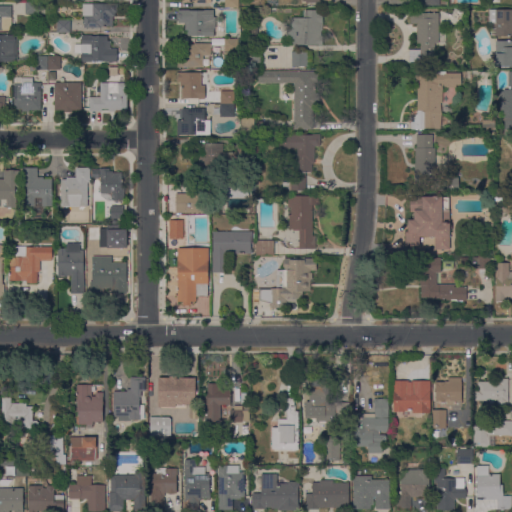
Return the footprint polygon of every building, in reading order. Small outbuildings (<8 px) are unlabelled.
[(238,0),(238,8),(224,7),(224,0),(238,0)] [(39,13),(25,13),(25,1),(39,1),(39,13)] [(117,4),(117,13),(114,13),(114,16),(112,16),(112,27),(98,27),(98,28),(83,28),(83,16),(82,16),(82,4),(117,4)] [(0,6),(11,6),(11,30),(0,30),(0,6)] [(189,10),(189,11),(203,11),(203,10),(213,10),(213,17),(215,17),(215,28),(213,28),(213,36),(203,36),(187,36),(187,31),(185,31),(185,23),(178,23),(178,19),(176,19),(176,14),(178,14),(178,10),(189,10)] [(294,45),(294,44),(292,44),(292,42),(286,42),(286,30),(291,30),(291,18),(302,18),(302,12),(304,12),(304,10),(322,10),(322,30),(321,30),(321,36),(322,36),(322,45),(294,45)] [(489,10),(511,10),(511,36),(490,36),(490,23),(489,23),(489,10)] [(410,13),(438,13),(438,33),(445,33),(445,43),(434,44),(435,64),(420,64),(420,62),(409,62),(409,50),(420,50),(420,43),(417,43),(417,24),(410,24),(410,13)] [(56,20),(70,20),(70,32),(56,32),(56,20)] [(0,35),(14,35),(14,37),(16,37),(16,38),(17,38),(17,63),(0,63),(0,35)] [(117,49),(117,62),(105,62),(91,61),(91,62),(81,62),(81,54),(74,53),(74,44),(81,44),(81,35),(90,35),(90,36),(107,36),(107,41),(110,41),(110,49),(117,49)] [(237,40),(238,51),(224,51),(224,40),(237,40)] [(511,67),(495,67),(495,41),(511,41),(511,67)] [(177,56),(185,56),(185,44),(194,45),(194,43),(211,43),(210,55),(203,55),(203,67),(177,67),(177,56)] [(261,58),(261,63),(261,65),(249,65),(249,51),(261,51),(261,58)] [(291,52),(307,52),(307,67),(291,66),(291,52)] [(35,70),(35,58),(48,58),(48,70),(35,70)] [(48,58),(60,58),(60,70),(48,70),(48,58)] [(201,73),(201,75),(207,75),(207,87),(205,87),(205,99),(198,99),(181,98),(182,86),(179,86),(179,82),(177,82),(177,79),(178,75),(177,75),(177,72),(201,73)] [(258,83),(258,72),(319,72),(319,83),(314,83),(315,94),(318,94),(318,105),(314,105),(314,110),(312,110),(313,129),(294,129),(294,83),(292,83),(258,83)] [(417,85),(415,85),(415,76),(435,76),(436,72),(445,72),(445,73),(461,73),(461,85),(456,85),(456,88),(442,88),(442,103),(440,103),(440,129),(424,129),(424,130),(411,130),(411,122),(414,122),(414,116),(415,116),(417,111),(417,85)] [(511,72),(511,129),(504,129),(504,118),(503,118),(503,110),(498,110),(498,92),(503,92),(503,90),(508,90),(508,72),(511,72)] [(40,110),(29,110),(29,112),(22,112),(22,109),(14,109),(14,90),(12,90),(12,87),(14,87),(14,83),(21,83),(21,78),(32,78),(32,83),(40,83),(40,110)] [(81,109),(75,109),(75,111),(65,111),(65,110),(54,110),(54,83),(62,83),(62,82),(73,82),(73,83),(81,83),(81,109)] [(127,83),(127,96),(128,96),(128,99),(127,99),(127,110),(115,110),(115,112),(108,111),(108,109),(102,109),(101,112),(89,111),(89,97),(100,97),(100,83),(127,83)] [(220,104),(220,91),(234,91),(234,104),(220,104)] [(234,105),(236,105),(236,111),(234,111),(234,114),(239,114),(239,117),(220,117),(220,104),(234,104),(234,105)] [(204,108),(204,120),(210,120),(210,135),(177,135),(177,120),(181,120),(181,108),(204,108)] [(241,117),(254,117),(254,132),(241,132),(241,117)] [(494,120),(494,128),(482,128),(482,120),(494,120)] [(298,134),(298,135),(312,135),(312,134),(319,134),(319,146),(314,146),(314,163),(312,163),(311,172),(298,172),(299,161),(296,161),(296,150),(276,150),(276,134),(298,134)] [(433,135),(432,148),(435,148),(435,190),(415,190),(415,180),(414,180),(414,164),(415,164),(415,148),(416,148),(416,135),(433,135)] [(222,152),(236,153),(236,147),(250,147),(249,172),(199,170),(199,157),(205,157),(205,143),(222,144),(222,152)] [(23,207),(23,168),(37,168),(37,177),(43,177),(43,179),(52,179),(52,207),(23,207)] [(60,180),(66,180),(66,177),(75,177),(75,168),(90,168),(90,183),(88,183),(87,207),(60,207),(60,180)] [(100,178),(92,178),(92,168),(109,168),(109,171),(112,171),(112,172),(124,172),(124,201),(107,201),(100,196),(100,178)] [(0,179),(4,179),(4,171),(18,171),(18,182),(15,182),(16,208),(6,208),(6,199),(0,199),(0,179)] [(282,174),(305,174),(305,190),(282,190),(282,174)] [(219,201),(207,201),(207,185),(219,184),(219,201)] [(255,198),(229,198),(230,184),(255,184),(255,194),(255,198)] [(167,194),(203,194),(203,212),(176,212),(176,211),(167,211),(167,194)] [(289,215),(291,215),(291,209),(287,209),(287,196),(319,196),(319,202),(318,202),(318,205),(312,205),(312,236),(315,236),(315,249),(299,249),(299,230),(289,229),(289,215)] [(434,249),(434,236),(419,236),(419,247),(405,247),(405,231),(406,231),(406,219),(413,219),(413,211),(410,211),(410,196),(450,197),(449,249),(434,249)] [(117,225),(117,219),(111,219),(110,206),(123,206),(123,219),(121,219),(121,225),(117,225)] [(183,239),(169,239),(169,220),(183,220),(183,239)] [(126,230),(127,230),(128,235),(127,235),(127,242),(115,242),(115,247),(108,247),(108,240),(107,240),(107,236),(108,236),(108,230),(114,230),(114,225),(117,225),(121,225),(126,225),(126,230)] [(87,226),(101,226),(101,239),(87,239),(87,226)] [(212,232),(252,231),(252,244),(255,244),(255,249),(251,249),(251,254),(228,254),(228,272),(212,272),(212,252),(212,232)] [(273,240),(273,255),(255,255),(255,240),(273,240)] [(52,247),(52,258),(51,258),(51,261),(39,261),(39,272),(37,272),(37,283),(33,283),(30,283),(26,283),(26,281),(21,281),(21,280),(7,280),(7,266),(13,266),(13,257),(14,257),(14,246),(25,246),(25,247),(52,247)] [(84,250),(83,293),(70,293),(70,276),(66,276),(66,277),(57,277),(57,248),(68,248),(68,250),(84,250)] [(208,284),(207,284),(207,297),(196,297),(196,301),(190,301),(190,305),(182,305),(182,302),(177,302),(177,248),(208,248),(208,284)] [(112,256),(111,263),(126,263),(126,282),(127,282),(127,295),(111,295),(111,291),(92,291),(92,287),(89,287),(89,281),(92,281),(92,256),(112,256)] [(490,256),(490,258),(492,258),(492,263),(490,263),(490,268),(478,268),(478,256),(490,256)] [(258,288),(275,288),(275,270),(284,270),(284,268),(282,268),(282,261),(284,261),(284,258),(293,258),(293,257),(304,257),(304,258),(316,258),(316,270),(310,270),(310,272),(312,272),(312,279),(310,279),(310,291),(302,291),(302,300),(288,300),(288,307),(270,307),(270,304),(259,301),(258,288)] [(440,273),(436,273),(436,285),(458,284),(458,287),(466,287),(466,300),(446,300),(446,298),(420,299),(420,258),(440,257),(440,273)] [(468,257),(468,265),(460,265),(460,257),(468,257)] [(453,261),(453,269),(442,269),(442,261),(453,261)] [(511,298),(504,298),(504,301),(496,301),(495,262),(509,262),(509,272),(511,272),(511,298)] [(158,377),(169,378),(169,376),(176,376),(176,379),(179,379),(179,378),(195,378),(194,404),(175,404),(175,406),(158,406),(158,377)] [(145,377),(145,391),(140,391),(140,397),(139,398),(139,405),(144,405),(144,420),(130,420),(130,421),(118,421),(118,417),(113,417),(113,392),(126,391),(126,389),(130,389),(130,377),(145,377)] [(435,382),(448,382),(448,377),(462,377),(462,401),(454,401),(454,405),(445,405),(445,401),(435,401),(435,382)] [(328,378),(328,410),(326,410),(326,412),(321,412),(321,413),(311,413),(311,409),(309,409),(309,392),(305,392),(305,378),(328,378)] [(507,407),(497,406),(497,400),(493,400),(493,403),(489,403),(489,401),(474,400),(474,390),(477,390),(477,381),(487,381),(487,378),(508,379),(507,407)] [(393,380),(409,380),(409,390),(430,390),(430,413),(412,413),(412,410),(404,410),(404,411),(393,411),(393,380)] [(216,383),(217,386),(221,386),(221,390),(230,390),(231,405),(220,405),(220,421),(207,421),(207,418),(203,418),(203,411),(207,411),(207,405),(205,405),(205,395),(207,395),(207,383),(216,383)] [(103,422),(93,422),(93,425),(92,425),(92,428),(86,428),(86,424),(79,424),(79,425),(76,423),(76,417),(78,416),(78,411),(76,411),(76,385),(91,385),(91,396),(95,396),(95,392),(103,392),(103,422)] [(11,397),(11,403),(26,403),(26,406),(33,406),(33,419),(32,419),(32,421),(37,421),(37,422),(38,422),(38,425),(36,425),(36,430),(24,430),(24,422),(21,422),(21,429),(10,429),(10,423),(1,423),(1,397),(11,397)] [(294,405),(295,405),(295,411),(297,411),(298,450),(276,450),(276,449),(271,449),(271,427),(277,427),(277,419),(286,419),(286,412),(284,412),(284,398),(294,398),(294,405)] [(388,401),(388,411),(388,433),(383,433),(383,431),(379,431),(379,435),(387,434),(387,443),(382,443),(382,453),(368,453),(367,446),(354,447),(353,413),(364,413),(364,414),(374,413),(374,399),(386,399),(386,401),(388,401)] [(349,402),(349,417),(333,417),(332,402),(349,402)] [(242,410),(242,418),(243,418),(243,422),(230,422),(230,410),(242,410)] [(445,429),(433,428),(433,410),(445,410),(445,429)] [(149,429),(149,417),(150,417),(150,415),(159,415),(159,417),(168,417),(170,419),(170,429),(149,429)] [(511,435),(490,435),(489,447),(473,446),(473,426),(494,426),(494,420),(511,421),(511,435)] [(65,467),(65,475),(54,475),(54,465),(50,465),(50,435),(62,435),(63,454),(65,454),(65,464),(66,464),(66,462),(69,462),(69,461),(76,461),(76,467),(65,467)] [(323,461),(323,436),(339,436),(340,461),(323,461)] [(70,461),(70,437),(96,437),(96,460),(95,460),(95,461),(70,461)] [(315,437),(315,446),(306,447),(306,437),(315,437)] [(472,449),(472,463),(457,463),(457,449),(472,449)] [(0,466),(0,456),(29,456),(29,476),(15,476),(15,466),(0,466)] [(210,498),(200,499),(200,501),(198,501),(198,511),(184,511),(184,500),(185,499),(184,473),(183,460),(196,460),(196,467),(204,467),(204,473),(209,473),(210,498)] [(244,490),(245,490),(245,496),(244,496),(244,497),(240,497),(240,499),(232,499),(232,510),(217,510),(218,465),(239,466),(238,472),(244,472),(244,490)] [(488,466),(488,474),(499,474),(499,485),(502,485),(502,493),(503,493),(503,496),(511,496),(511,509),(497,509),(497,500),(485,499),(485,497),(476,497),(476,476),(473,475),(473,467),(476,467),(476,466),(488,466)] [(176,493),(164,493),(164,510),(151,510),(151,501),(150,501),(150,473),(156,473),(156,468),(165,468),(177,468),(177,475),(176,475),(176,493)] [(454,510),(436,510),(436,483),(434,483),(434,468),(444,468),(444,478),(464,478),(464,488),(466,488),(465,498),(456,498),(454,501),(454,510)] [(429,469),(429,497),(411,497),(411,508),(396,508),(396,495),(401,495),(400,473),(407,473),(407,470),(429,469)] [(145,509),(142,509),(142,511),(134,511),(134,509),(133,509),(133,500),(123,500),(123,508),(122,508),(122,511),(109,511),(109,508),(108,508),(108,493),(110,493),(110,475),(134,475),(134,471),(145,471),(145,509)] [(287,483),(287,482),(299,482),(299,487),(298,487),(298,504),(299,504),(299,511),(278,511),(278,510),(277,510),(277,509),(271,509),(271,507),(266,507),(266,509),(251,509),(252,493),(260,493),(260,474),(277,474),(277,483),(287,483)] [(91,475),(91,485),(105,485),(105,511),(87,511),(87,499),(68,499),(69,484),(76,484),(76,475),(91,475)] [(353,476),(371,476),(371,480),(390,480),(390,509),(375,509),(375,499),(373,499),(373,505),(370,505),(370,509),(352,509),(353,476)] [(319,482),(319,480),(333,480),(333,483),(348,483),(348,507),(319,508),(319,509),(305,509),(305,494),(312,494),(312,483),(319,482)] [(63,511),(53,511),(46,511),(42,511),(37,511),(28,511),(28,486),(43,486),(43,488),(46,488),(46,486),(54,486),(54,495),(63,495),(63,511)] [(23,511),(13,511),(9,511),(0,511),(0,488),(23,488),(23,511)]
